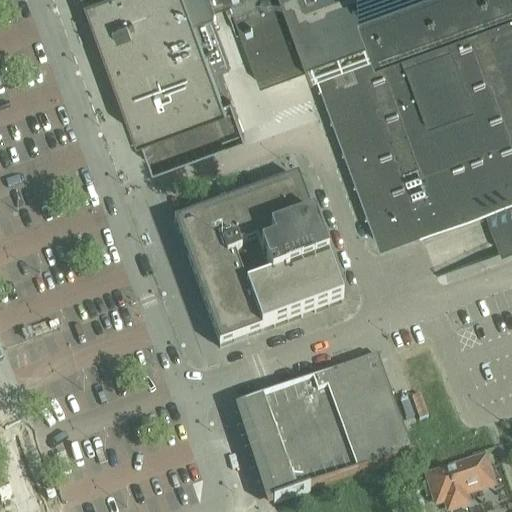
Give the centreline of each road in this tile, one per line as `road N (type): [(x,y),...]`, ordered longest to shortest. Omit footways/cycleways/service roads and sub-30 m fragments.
road 1 (unclassified): [(179,387),(38,0)]
road 2 (unclassified): [(384,316),(318,136),(165,192)]
road 3 (unclassified): [(179,387),(384,316)]
road 4 (unclassified): [(0,372),(51,511)]
road 5 (unclassified): [(384,316),(511,269)]
road 6 (unclassified): [(209,511),(218,490),(179,387)]
